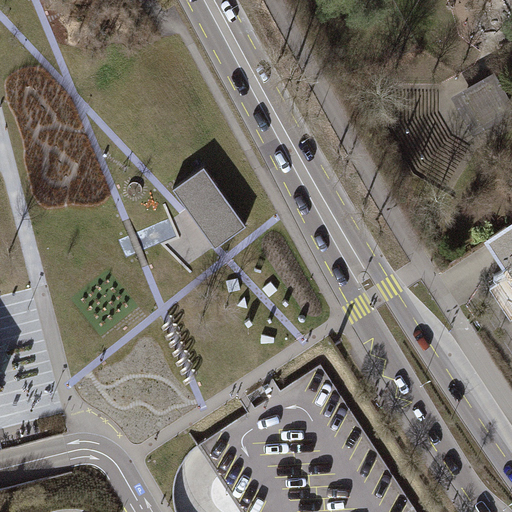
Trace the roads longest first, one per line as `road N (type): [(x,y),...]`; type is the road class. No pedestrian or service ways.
road 1 (secondary): [(341,238),(360,308),(489,511)]
road 2 (secondary): [(511,475),(388,290),(341,238)]
road 3 (secondary): [(211,0),(341,238)]
